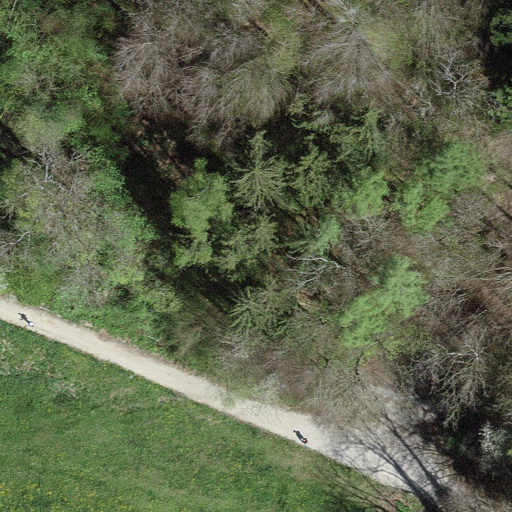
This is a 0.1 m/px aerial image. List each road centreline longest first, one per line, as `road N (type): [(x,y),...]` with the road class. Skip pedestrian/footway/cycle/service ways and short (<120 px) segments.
road 1 (track): [(0,294),(368,441),(460,511)]
road 2 (track): [(368,441),(408,375),(448,340),(511,325)]
